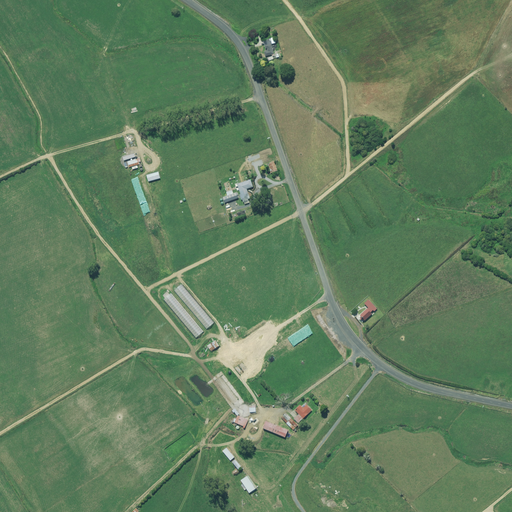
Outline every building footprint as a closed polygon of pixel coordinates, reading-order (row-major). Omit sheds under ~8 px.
[(272,44),(276,43),(274,37),(270,39),(267,40),(268,45),(265,45),(266,49),(268,48),(268,50),(264,51),(266,57),(272,55),(272,56),(275,56),(275,54),(272,47),(272,44)] [(139,165),(137,159),(128,162),(130,167),(139,165)] [(278,171),(275,161),(267,163),(270,173),(278,171)] [(161,178),(159,172),(147,175),(149,182),(161,178)] [(253,187),(251,180),(238,184),(241,195),(240,195),(242,200),(243,200),(245,204),(249,203),(248,199),(250,198),(247,189),(253,187)] [(239,198),(237,193),(223,197),(225,203),(239,198)] [(174,289),(204,326),(213,320),(182,282),(174,289)] [(193,336),(201,330),(170,292),(163,298),(193,336)] [(364,320),(365,321),(372,314),(371,312),(373,310),(375,311),(377,309),(369,300),(365,303),(369,308),(368,309),(360,315),(362,317),(360,318),(362,321),(364,320)] [(219,346),(216,340),(207,346),(211,351),(219,346)] [(312,410),(305,403),(302,407),(301,406),(296,410),(299,414),(294,419),(298,423),(312,410)] [(249,420),(238,416),(235,423),(244,426),(243,427),(245,428),(249,420)] [(288,422),(287,423),(293,430),(297,427),(291,420),(288,422)] [(289,430),(266,421),(263,428),(286,438),(289,430)] [(235,458),(227,448),(223,451),(231,461),(235,458)] [(242,468),(236,460),(233,462),(239,470),(242,468)] [(256,489),(248,476),(241,481),(250,493),(256,489)]
